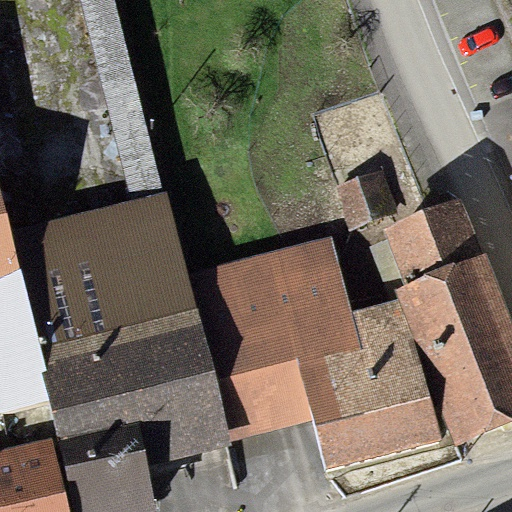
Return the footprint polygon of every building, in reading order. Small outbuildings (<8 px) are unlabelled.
[(102,0),(78,0),(132,219),(156,213),(102,0)] [(215,283),(285,262),(256,169),(187,190),(215,283)] [(184,293),(156,213),(132,219),(9,249),(24,297),(0,304),(0,432),(51,416),(66,465),(143,441),(151,467),(207,458),(233,451),(184,293)] [(0,304),(24,297),(9,249),(0,220),(0,304)] [(383,255),(404,322),(491,295),(470,228),(383,255)] [(301,392),(368,371),(357,336),(330,248),(285,262),(215,283),(184,293),(233,451),(312,427),(301,392)] [(511,363),(491,295),(404,322),(446,459),(449,470),(511,450),(511,363)] [(332,494),(446,459),(404,322),(357,336),(368,371),(301,392),(312,427),(332,494)] [(58,511),(49,467),(0,478),(0,511),(58,511)]
